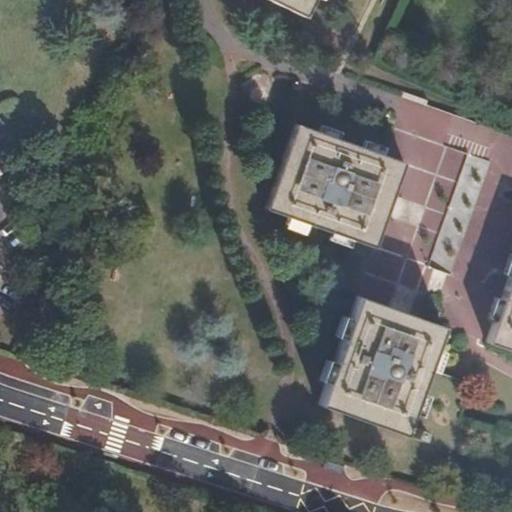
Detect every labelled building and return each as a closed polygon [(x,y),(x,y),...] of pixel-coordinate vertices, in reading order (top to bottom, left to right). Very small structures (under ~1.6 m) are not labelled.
[(276,0),(312,17),(319,0),(276,0)] [(441,66),(435,79),(451,87),(457,74),(441,66)] [(461,80),(457,89),(472,96),(476,88),(461,80)] [(458,118),(454,129),(477,138),(472,152),(490,159),(500,134),(458,118)] [(292,123),(260,207),(367,248),(398,162),(292,123)] [(511,257),(479,344),(511,356),(511,257)] [(350,297),(309,405),(396,436),(434,329),(350,297)] [(406,428),(403,437),(412,441),(415,432),(406,428)]
